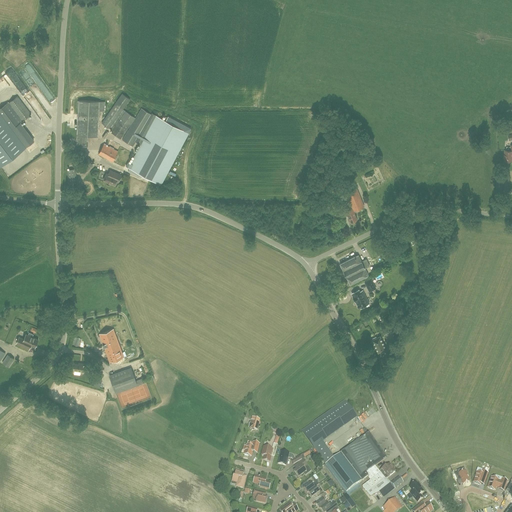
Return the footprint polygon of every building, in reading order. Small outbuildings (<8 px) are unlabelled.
[(130,99),(122,93),(102,123),(112,130),(111,132),(120,139),(135,118),(123,109),(130,99)] [(0,166),(25,148),(11,130),(31,114),(17,96),(8,103),(0,108),(0,166)] [(104,102),(100,102),(100,101),(79,100),(76,145),(87,146),(88,136),(98,136),(99,111),(104,111),(104,102)] [(141,174),(150,179),(161,185),(191,129),(168,116),(166,121),(157,116),(153,114),(152,115),(142,109),(122,140),(133,147),(135,142),(141,145),(132,163),(128,162),(126,166),(129,168),(141,174)] [(109,141),(107,144),(118,150),(120,146),(109,141)] [(99,154),(107,159),(112,162),(118,151),(104,144),(99,154)] [(78,167),(84,173),(93,164),(87,158),(78,167)] [(337,164),(339,181),(348,180),(347,164),(337,164)] [(77,185),(75,169),(67,170),(69,186),(77,185)] [(115,185),(116,181),(118,182),(120,179),(121,175),(110,170),(108,174),(106,173),(103,180),(115,185)] [(498,174),(496,191),(509,192),(510,176),(498,174)] [(353,212),(353,211),(364,206),(356,188),(345,192),(352,209),(351,209),(353,212)] [(356,220),(353,211),(353,212),(351,209),(345,211),(346,215),(347,215),(350,222),(356,220)] [(411,237),(418,235),(415,226),(408,228),(411,237)] [(386,244),(384,245),(382,247),(387,253),(391,249),(386,244)] [(358,255),(340,264),(343,270),(342,270),(346,278),(347,278),(350,284),(368,275),(365,268),(369,266),(366,259),(361,262),(358,255)] [(371,278),(364,282),(369,292),(376,289),(371,278)] [(367,299),(364,295),(365,295),(363,291),(360,292),(358,290),(354,293),(352,294),(354,297),(353,297),(356,302),(356,301),(358,304),(357,306),(358,307),(359,307),(361,306),(361,307),(366,305),(370,303),(367,299)] [(397,321),(391,328),(396,332),(402,324),(397,321)] [(385,325),(380,327),(384,335),(389,332),(385,325)] [(100,334),(110,362),(123,357),(113,329),(100,334)] [(19,336),(16,343),(29,349),(31,345),(35,347),(38,340),(32,337),(34,334),(29,332),(28,335),(26,334),(24,338),(19,336)] [(372,340),(378,353),(386,349),(380,336),(379,336),(376,338),(376,337),(372,339),(373,340),(372,340)] [(8,355),(3,363),(9,367),(14,359),(8,355)] [(91,365),(79,363),(79,364),(75,364),(74,370),(85,372),(85,369),(90,370),(91,365)] [(137,385),(137,383),(138,386),(143,384),(142,378),(136,380),(131,368),(109,376),(115,392),(137,385)] [(99,387),(101,379),(94,378),(92,385),(99,387)] [(323,441),(358,416),(345,399),(301,430),(325,464),(335,457),(323,441)] [(250,421),(249,427),(250,428),(250,429),(256,430),(259,421),(259,419),(255,418),(252,417),(251,420),(253,420),(252,422),(250,421)] [(390,484),(386,479),(385,479),(379,472),(375,466),(386,458),(369,433),(340,453),(335,457),(325,464),(346,493),(361,481),(367,476),(370,480),(367,483),(362,487),(370,496),(379,493),(390,484)] [(246,445),(246,447),(244,446),(243,450),(245,451),(244,455),(244,456),(247,457),(247,456),(250,456),(252,452),(256,453),(259,444),(253,442),(252,446),(246,445)] [(270,457),(270,456),(272,451),(275,452),(277,445),(273,444),(272,449),(263,447),(261,455),(264,456),(263,460),(269,461),(271,457),(270,457)] [(296,458),(295,459),(293,455),(281,451),(277,463),(286,466),(288,456),(291,457),(292,460),(291,461),(293,465),(298,462),(302,460),(300,456),(296,458)] [(303,460),(298,464),(297,464),(293,467),(296,470),(294,472),(296,475),(295,476),(298,478),(299,478),(301,476),(303,474),(305,477),(310,473),(306,467),(307,466),(303,460)] [(231,481),(237,483),(236,486),(243,488),(246,476),(243,475),(243,473),(239,472),(239,471),(235,470),(234,475),(233,474),(231,481)] [(457,481),(461,480),(462,484),(463,485),(469,483),(466,476),(467,476),(466,471),(465,471),(459,474),(458,472),(458,473),(454,474),(457,481)] [(476,477),(473,483),(480,485),(481,483),(484,484),(485,480),(488,473),(481,471),(480,473),(476,472),(475,476),(476,477)] [(454,485),(453,482),(456,481),(453,473),(450,474),(451,478),(445,481),(449,491),(456,488),(454,485)] [(307,493),(308,493),(319,485),(315,480),(318,478),(315,475),(313,477),(306,482),(308,485),(304,488),(307,493)] [(267,479),(264,478),(255,476),(254,482),(261,484),(260,487),(269,489),(270,483),(266,482),(267,479)] [(395,489),(403,483),(399,476),(390,483),(395,489)] [(491,477),(487,488),(495,490),(496,486),(499,488),(498,489),(503,491),(505,487),(507,481),(502,479),(501,481),(498,480),(495,479),(491,477)] [(424,492),(417,482),(410,487),(413,491),(411,493),(418,502),(423,498),(421,495),(424,492)] [(319,497),(324,493),(320,488),(317,490),(315,487),(319,485),(308,493),(312,498),(316,494),(318,497),(319,497)] [(261,491),(261,492),(255,490),(253,496),(257,497),(256,501),(265,503),(267,497),(265,496),(266,493),(261,491)] [(320,509),(326,504),(324,501),(327,499),(325,497),(327,496),(325,493),(324,493),(319,497),(321,500),(315,504),(319,509),(320,509)] [(345,494),(339,499),(342,503),(345,501),(351,508),(355,505),(345,494)] [(396,511),(400,509),(402,507),(395,498),(383,507),(387,511),(396,511)] [(332,504),(330,501),(326,504),(320,509),(322,511),(331,511),(338,508),(334,502),(332,504)] [(293,505),(292,506),(290,503),(285,506),(286,507),(280,511),(281,511),(296,511),(298,511),(293,505)]
